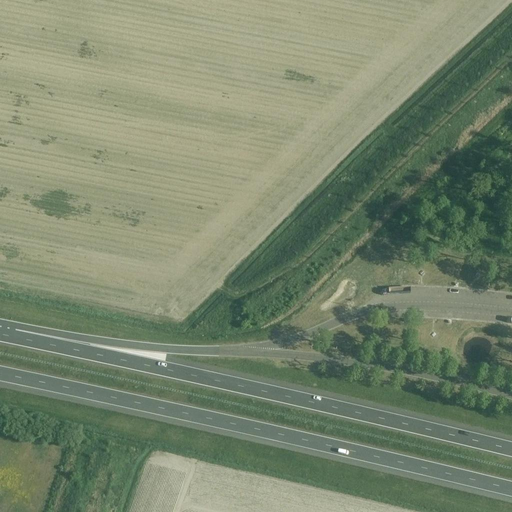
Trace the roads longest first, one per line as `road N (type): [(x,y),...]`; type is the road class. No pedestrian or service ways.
road 1 (motorway): [(0,373),(511,489)]
road 2 (motorway): [(511,450),(10,333)]
road 3 (track): [(511,60),(281,279),(246,292),(221,281)]
road 4 (motorway): [(260,352),(10,333)]
